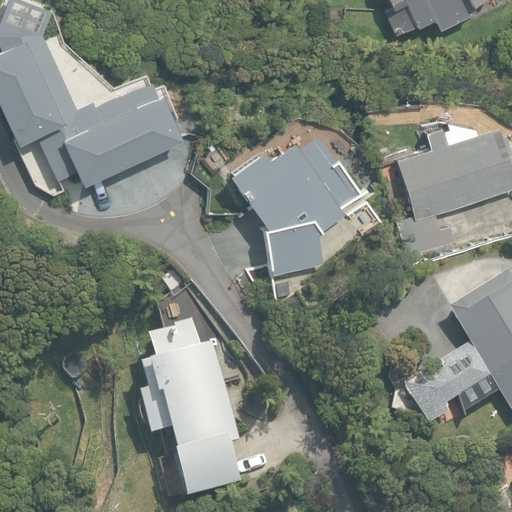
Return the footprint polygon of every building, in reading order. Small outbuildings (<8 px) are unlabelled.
[(74,185),(174,138),(143,80),(89,106),(87,101),(71,109),(36,33),(44,9),(17,0),(2,0),(0,6),(0,127),(8,144),(30,134),(51,180),(68,173),(74,185)] [(379,9),(394,37),(428,18),(434,29),(469,10),(466,4),(472,0),(384,0),(387,5),(379,9)] [(395,222),(408,260),(455,244),(448,224),(438,227),(433,212),(434,212),(511,185),(511,181),(492,123),(471,130),(469,124),(440,119),(444,129),(439,130),(437,125),(421,130),(426,146),(392,157),(412,216),(395,222)] [(261,226),(269,274),(321,263),(315,233),(341,214),(337,208),(359,192),(316,134),(295,151),(289,141),(264,158),(258,149),(224,172),(261,226)] [(401,385),(425,424),(446,412),(442,405),(452,399),(455,397),(460,412),(495,391),(511,417),(511,416),(511,292),(505,282),(500,273),(486,282),(444,309),(465,344),(436,362),(440,369),(427,377),(424,371),(401,385)] [(160,431),(180,498),(235,482),(224,445),(234,442),(205,344),(194,347),(186,319),(170,324),(171,328),(142,337),(150,361),(133,366),(140,390),(133,392),(146,435),(160,431)]
